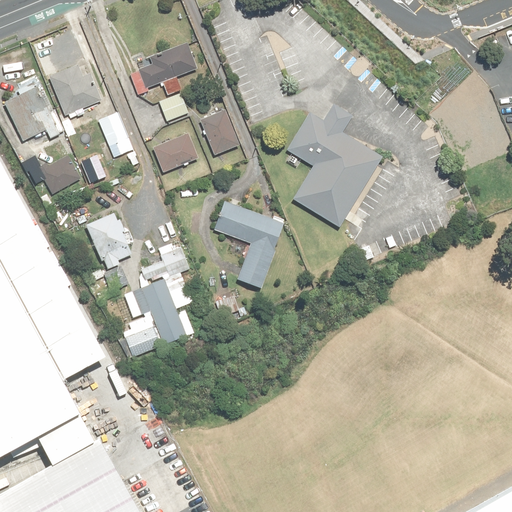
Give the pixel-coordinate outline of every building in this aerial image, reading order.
[(158,55),(137,65),(144,92),(200,68),(191,34),(157,49),(158,55)] [(80,61),(47,76),(65,114),(98,100),(80,61)] [(44,79),(3,97),(24,143),(65,125),(44,79)] [(179,94),(159,103),(167,122),(187,114),(179,94)] [(224,103),(193,115),(210,156),(240,144),(224,103)] [(119,108),(94,117),(109,160),(135,151),(119,108)] [(292,202),(341,230),(385,155),(311,112),(288,151),(313,165),(292,202)] [(149,144),(159,167),(197,152),(187,129),(149,144)] [(0,153),(0,449),(83,407),(70,374),(100,358),(113,352),(6,150),(0,153)] [(36,181),(43,177),(51,190),(78,175),(66,154),(47,165),(39,151),(23,160),(36,181)] [(212,228),(247,238),(235,274),(262,282),(284,210),(222,192),(212,228)] [(125,208),(85,220),(99,264),(138,252),(125,208)] [(182,333),(162,278),(138,286),(159,342),(182,333)] [(233,295),(215,302),(221,317),(239,310),(233,295)] [(147,511),(104,436),(0,496),(0,511),(147,511)] [(511,511),(511,488),(468,511),(511,511)]
